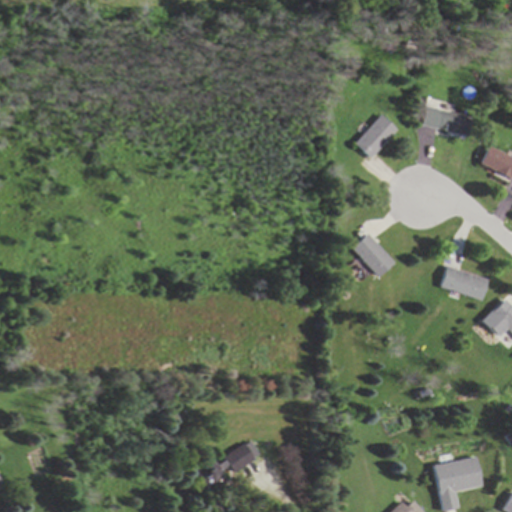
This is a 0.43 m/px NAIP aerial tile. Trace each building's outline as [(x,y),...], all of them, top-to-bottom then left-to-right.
[(471,119),(423,109),(419,128),(467,138),(471,119)] [(396,132),(380,116),(351,145),(367,161),(396,132)] [(510,181),(511,175),(511,158),(487,147),(478,167),(510,181)] [(391,264),(363,236),(347,251),(376,279),(391,264)] [(479,303),(486,282),(445,268),(437,289),(479,303)] [(511,309),(509,307),(495,321),(511,337),(511,309)] [(230,477),(257,457),(246,442),(219,461),(230,477)] [(430,466),(437,511),(442,511),(454,510),(451,493),(478,489),(473,459),(430,466)] [(207,464),(202,482),(217,485),(221,467),(207,464)] [(499,511),(511,511),(511,495),(508,493),(498,511),(499,511)] [(399,504),(389,511),(418,511),(410,502),(403,508),(399,504)]
